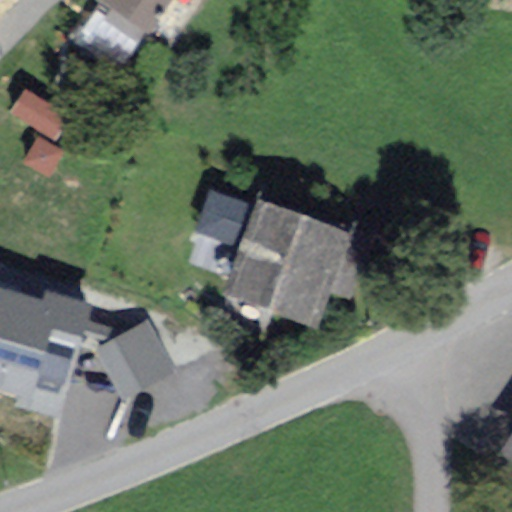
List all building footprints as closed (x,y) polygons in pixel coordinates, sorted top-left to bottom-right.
[(141,44),(169,0),(99,0),(92,13),(141,44)] [(70,115),(25,87),(10,110),(56,139),(70,115)] [(63,149),(38,135),(23,160),(48,175),(63,149)] [(338,226),(256,197),(254,204),(211,188),(196,231),(238,247),(220,296),(318,331),(332,290),(351,297),(374,233),(339,221),(338,226)] [(43,299),(0,286),(0,390),(16,395),(14,405),(60,419),(94,302),(46,288),(43,299)] [(175,373),(147,320),(94,348),(121,401),(175,373)] [(511,435),(499,455),(511,463),(511,435)]
